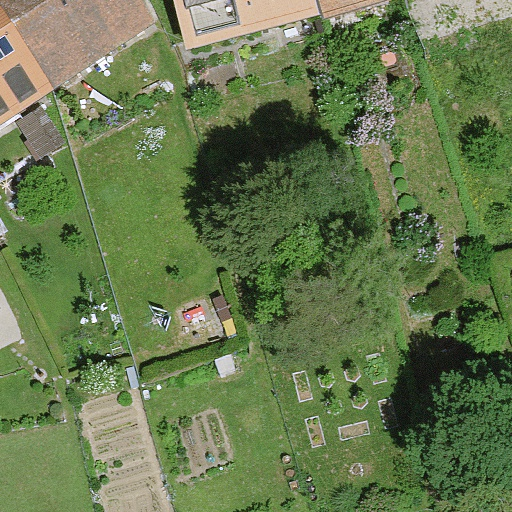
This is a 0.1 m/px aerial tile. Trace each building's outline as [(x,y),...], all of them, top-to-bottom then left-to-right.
[(0,0),(0,26),(41,91),(94,57),(57,0),(0,0)] [(57,0),(94,57),(147,23),(131,0),(57,0)] [(246,32),(236,0),(170,0),(185,49),(246,32)] [(316,0),(236,0),(246,32),(320,11),(316,0)] [(316,0),(320,11),(359,0),(316,0)] [(0,116),(41,91),(0,26),(0,116)]
